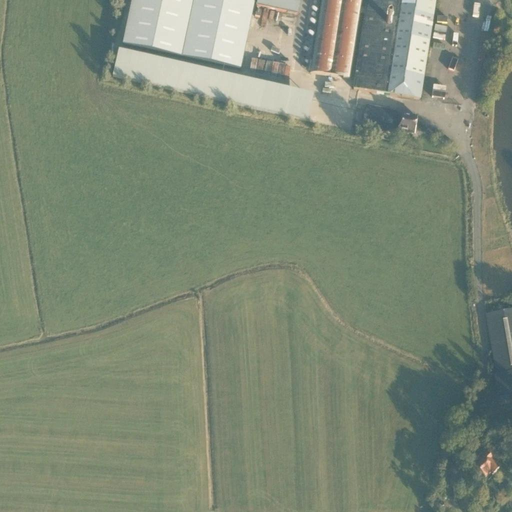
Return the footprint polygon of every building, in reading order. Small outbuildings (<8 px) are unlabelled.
[(131,0),(122,46),(240,71),(255,0),(131,0)] [(257,0),(255,9),(298,17),(300,0),(257,0)] [(362,0),(320,0),(309,74),(350,80),(360,15),(364,15),(353,91),(419,101),(434,0),(366,0),(365,10),(361,10),(362,0)] [(450,90),(466,93),(469,78),(468,78),(478,24),(473,23),(476,7),(449,2),(446,15),(453,16),(452,22),(446,21),(441,51),(450,52),(447,67),(442,66),(440,78),(452,80),(450,90)] [(272,29),(282,30),(283,18),(273,17),(272,29)] [(281,53),(283,48),(268,44),(267,49),(281,53)] [(313,97),(118,53),(113,78),(307,123),(313,97)] [(395,133),(413,137),(416,119),(398,115),(395,133)] [(496,393),(511,390),(509,375),(511,375),(511,312),(485,317),(495,378),(494,378),(496,393)] [(473,444),(488,446),(489,439),(474,436),(473,444)] [(481,456),(475,450),(467,457),(473,463),(472,465),(474,467),(473,468),(485,479),(489,474),(491,476),(498,469),(492,464),(493,463),(483,453),(481,456)]
